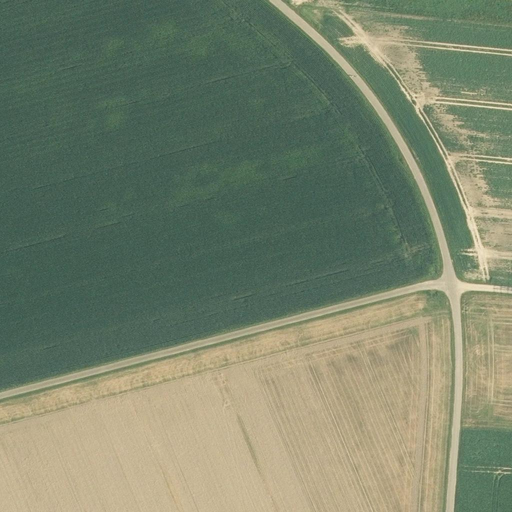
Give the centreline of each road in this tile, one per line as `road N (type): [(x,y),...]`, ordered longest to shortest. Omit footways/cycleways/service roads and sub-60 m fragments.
road 1 (unclassified): [(449,511),(458,338),(417,181),(378,111),(274,0)]
road 2 (track): [(0,399),(449,284)]
